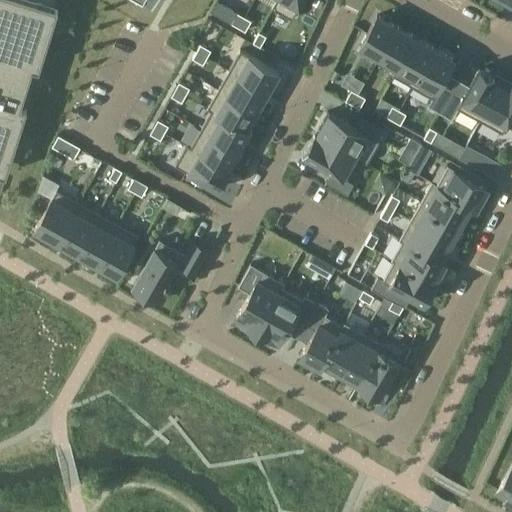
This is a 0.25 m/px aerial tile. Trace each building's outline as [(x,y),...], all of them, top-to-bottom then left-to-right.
[(0,0),(0,163),(6,165),(25,105),(37,67),(56,7),(33,0),(0,0)] [(281,0),(314,18),(322,0),(281,0)] [(237,12),(231,23),(238,27),(244,17),(237,12)] [(377,15),(359,45),(379,56),(397,26),(377,15)] [(244,17),(238,27),(245,31),(251,20),(244,17)] [(397,26),(379,56),(398,67),(415,36),(397,26)] [(259,32),(253,42),(260,46),(266,36),(259,32)] [(398,67),(393,75),(412,86),(434,47),(415,36),(398,67)] [(200,44),(196,51),(207,57),(211,50),(200,44)] [(434,47),(412,86),(443,104),(458,78),(446,71),(454,58),(434,47)] [(240,50),(228,70),(267,92),(278,72),(240,50)] [(196,51),(192,58),(203,64),(207,57),(196,51)] [(443,104),(439,112),(450,118),(457,107),(479,120),(501,81),(479,68),(469,84),(458,78),(443,104)] [(228,70),(218,88),(257,110),(267,92),(228,70)] [(511,86),(501,81),(479,120),(502,133),(511,115),(511,86)] [(179,82),(175,89),(185,95),(189,88),(179,82)] [(218,88),(207,107),(211,110),(246,129),(257,110),(218,88)] [(175,89),(171,96),(182,102),(185,95),(175,89)] [(351,90),(345,100),(352,104),(358,93),(351,90)] [(358,93),(352,104),(359,108),(365,97),(358,93)] [(392,105),(386,116),(393,120),(399,109),(392,105)] [(399,109),(393,120),(400,124),(406,113),(399,109)] [(211,110),(200,128),(239,150),(250,132),(246,129),(211,110)] [(327,111),(315,133),(359,158),(367,162),(379,141),(378,140),(384,129),(362,116),(356,127),(327,111)] [(158,119),(154,126),(164,132),(168,125),(158,119)] [(154,126),(150,133),(160,139),(164,132),(154,126)] [(430,127),(423,138),(431,141),(437,131),(430,127)] [(200,128),(190,146),(229,169),(239,150),(200,128)] [(315,133),(303,155),(332,171),(325,182),(347,194),(353,183),(347,179),(359,158),(315,133)] [(58,134),(52,146),(73,158),(80,147),(58,134)] [(410,137),(398,158),(409,164),(421,143),(410,137)] [(409,164),(407,168),(415,172),(417,173),(430,149),(421,143),(409,164)] [(186,144),(175,164),(218,189),(229,169),(190,146),(186,144)] [(464,147),(458,157),(466,161),(472,151),(464,147)] [(485,158),(479,169),(493,177),(499,166),(485,158)] [(447,164),(436,184),(471,203),(476,206),(483,194),(487,187),(480,183),(483,178),(460,165),(457,170),(453,168),(447,164)] [(115,167),(109,177),(116,181),(122,171),(115,167)] [(407,168),(401,178),(409,183),(415,172),(407,168)] [(134,177),(128,188),(134,192),(140,181),(134,177)] [(140,181),(134,192),(141,196),(147,185),(140,181)] [(431,181),(420,200),(460,222),(471,203),(436,184),(431,181)] [(56,189),(34,228),(57,241),(79,202),(56,189)] [(392,194),(386,205),(393,210),(399,199),(392,194)] [(420,200),(410,219),(449,241),(460,222),(420,200)] [(79,202),(57,241),(76,252),(98,213),(79,202)] [(386,205),(380,216),(387,220),(393,210),(386,205)] [(98,213),(76,252),(94,262),(116,223),(98,213)] [(410,219),(399,238),(402,239),(439,260),(449,241),(410,219)] [(116,223),(94,262),(116,275),(138,236),(116,223)] [(371,232),(365,243),(372,247),(378,236),(371,232)] [(159,238),(133,284),(161,300),(172,282),(166,279),(176,261),(180,263),(194,271),(207,249),(193,241),(186,253),(159,238)] [(402,239),(391,258),(393,259),(435,283),(446,264),(439,260),(402,239)] [(377,275),(371,287),(396,301),(402,290),(424,302),(435,283),(393,259),(383,278),(377,275)] [(249,291),(236,316),(248,323),(247,325),(256,330),(281,286),(283,282),(250,263),(238,285),(249,291)] [(324,268),(322,272),(329,276),(333,267),(327,264),(324,268)] [(281,286),(256,330),(265,335),(267,333),(279,340),(293,316),(304,322),(316,300),(304,294),(302,298),(281,286)] [(363,289),(359,297),(369,303),(374,295),(363,289)] [(393,299),(388,307),(399,313),(403,305),(393,299)] [(315,328),(300,355),(319,365),(322,361),(343,324),(325,314),(329,307),(316,300),(304,322),(315,328)] [(343,324),(322,361),(341,371),(363,331),(344,321),(343,324)] [(363,331),(341,371),(360,382),(379,349),(383,343),(363,331)] [(360,382),(359,384),(379,395),(385,384),(396,390),(408,368),(406,367),(406,366),(398,361),(399,360),(397,359),(379,349),(360,382)] [(511,462),(496,492),(511,501),(511,462)]
